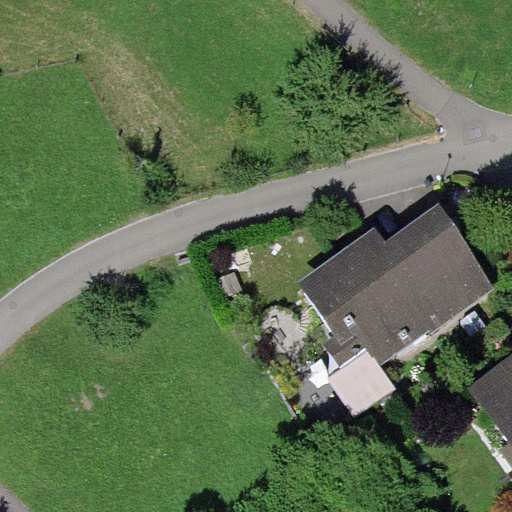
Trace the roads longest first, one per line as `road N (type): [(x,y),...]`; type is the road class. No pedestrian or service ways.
road 1 (residential): [(498,146),(234,207),(77,260),(0,322)]
road 2 (track): [(498,146),(320,0)]
